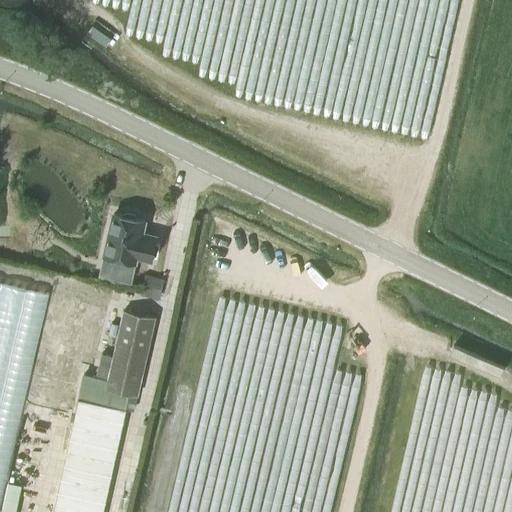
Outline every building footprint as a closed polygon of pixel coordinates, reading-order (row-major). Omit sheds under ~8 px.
[(124,215),(116,213),(106,255),(137,262),(138,255),(153,259),(158,236),(157,236),(156,240),(142,237),(146,220),(138,218),(136,215),(128,213),(124,215)] [(204,275),(213,278),(225,237),(278,252),(281,241),(220,223),(204,275)] [(0,266),(0,363),(20,367),(39,274),(0,266)] [(146,273),(144,293),(163,295),(165,274),(146,273)] [(157,317),(125,310),(108,388),(139,395),(157,317)] [(103,352),(98,376),(110,379),(115,355),(103,352)] [(108,388),(110,379),(84,373),(78,398),(126,409),(128,400),(130,393),(108,388)] [(0,378),(0,440),(12,381),(0,378)] [(20,391),(0,487),(0,500),(31,506),(40,462),(61,466),(75,402),(20,391)] [(103,511),(126,409),(78,398),(52,511),(103,511)] [(206,511),(208,401),(186,401),(185,480),(185,502),(188,502),(188,511),(206,511)]
